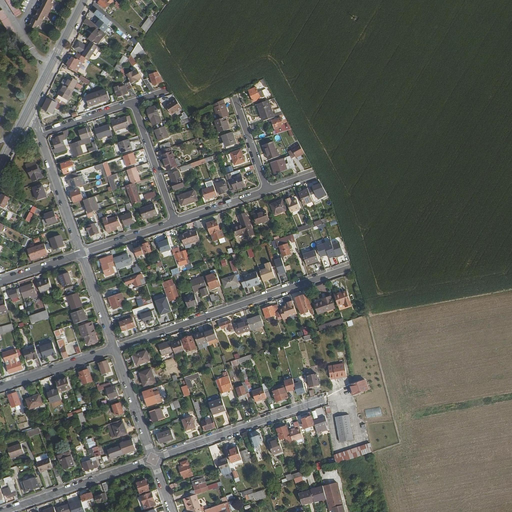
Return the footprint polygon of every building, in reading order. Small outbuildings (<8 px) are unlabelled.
[(44,2),(43,5),(51,10),(54,4),(53,3),(53,0),(44,0),(44,1),(44,2)] [(101,0),(99,2),(106,9),(113,1),(111,0),(106,0),(106,1),(105,0),(101,0)] [(40,8),(36,15),(44,19),(46,15),(48,16),(51,10),(43,5),(41,8),(40,8)] [(100,9),(91,20),(99,27),(101,24),(100,23),(101,21),(99,19),(104,13),(100,9)] [(0,13),(0,17),(14,43),(21,39),(5,11),(0,13)] [(36,15),(30,25),(36,29),(39,25),(41,26),(44,19),(36,15)] [(140,28),(146,32),(153,21),(147,17),(140,28)] [(96,30),(89,38),(93,41),(95,40),(99,43),(107,34),(87,18),(85,21),(96,30)] [(138,42),(132,52),(135,53),(139,47),(141,50),(143,49),(138,42)] [(80,43),(76,50),(82,53),(81,55),(83,57),(87,59),(90,61),(99,47),(93,43),(91,45),(89,48),(80,43)] [(124,48),(120,53),(127,58),(130,54),(124,48)] [(72,57),(68,65),(69,66),(68,67),(78,73),(84,63),(87,59),(83,57),(81,55),(78,53),(75,58),(72,57)] [(127,74),(132,83),(138,80),(136,78),(141,75),(139,70),(134,73),(133,71),(127,74)] [(150,74),(153,85),(164,81),(158,72),(150,74)] [(80,78),(89,84),(90,80),(82,75),(80,78)] [(67,81),(64,85),(73,90),(80,94),(81,93),(75,89),(74,89),(73,88),(78,81),(71,77),(68,82),(67,81)] [(260,80),(271,99),(274,98),(263,79),(260,80)] [(114,85),(118,97),(128,93),(125,86),(119,88),(118,84),(114,85)] [(61,91),(58,98),(56,100),(58,102),(62,104),(64,106),(73,90),(64,85),(60,91),(61,91)] [(248,91),(253,102),(264,97),(261,91),(257,93),(255,88),(248,91)] [(86,95),(89,105),(103,101),(100,91),(86,95)] [(48,98),(42,109),(52,114),(55,108),(58,110),(62,104),(58,102),(57,104),(48,98)] [(165,105),(171,115),(182,108),(175,98),(165,105)] [(213,104),(218,119),(224,117),(228,116),(227,111),(225,111),(223,104),(224,103),(223,99),(213,104)] [(251,106),(258,123),(273,117),(272,113),(274,112),(271,102),(263,105),(262,102),(251,106)] [(147,110),(150,119),(160,116),(156,105),(149,108),(150,109),(147,110)] [(271,120),(275,134),(279,133),(288,130),(291,129),(283,114),(279,115),(280,118),(271,120)] [(110,120),(114,131),(129,126),(129,125),(126,117),(126,116),(115,120),(114,118),(110,120)] [(180,120),(182,124),(191,121),(189,116),(188,117),(184,118),(180,120)] [(214,120),(218,131),(228,128),(224,117),(218,119),(214,120)] [(94,129),(98,138),(112,133),(108,124),(94,129)] [(155,129),(158,141),(169,137),(165,126),(155,129)] [(78,130),(82,139),(93,136),(90,127),(82,129),(78,130)] [(221,135),(225,147),(236,144),(232,132),(221,135)] [(52,140),(55,148),(64,145),(62,140),(65,139),(64,135),(56,138),(56,139),(52,140)] [(72,151),(73,154),(74,156),(82,153),(80,145),(88,142),(87,138),(76,142),(70,144),(72,151)] [(118,142),(122,152),(132,149),(128,138),(118,142)] [(169,142),(159,145),(161,150),(170,147),(171,147),(169,142)] [(263,145),(267,155),(266,156),(268,160),(277,157),(272,142),(263,145)] [(305,155),(300,145),(292,150),(297,159),(305,155)] [(162,155),(167,169),(177,166),(174,159),(172,151),(170,147),(161,150),(162,154),(162,155)] [(230,152),(234,165),(244,162),(241,149),(230,152)] [(123,155),(127,166),(137,163),(133,152),(123,155)] [(270,162),(272,168),(276,167),(278,172),(295,166),(290,155),(283,158),(285,163),(283,164),(281,159),(270,162)] [(26,163),(32,180),(42,176),(40,172),(39,172),(35,160),(26,163)] [(61,164),(65,174),(69,172),(68,168),(74,166),(72,160),(61,164)] [(126,170),(130,181),(139,178),(135,166),(126,170)] [(172,183),(174,189),(184,185),(179,170),(170,173),(173,182),(172,183)] [(107,176),(112,190),(116,188),(112,179),(117,178),(115,173),(107,176)] [(225,175),(230,190),(244,186),(241,176),(231,179),(229,173),(225,175)] [(70,179),(73,188),(82,185),(79,176),(78,176),(72,178),(70,179)] [(216,184),(219,194),(225,192),(224,190),(227,189),(224,181),(216,184)] [(133,182),(125,185),(132,204),(140,201),(133,182)] [(308,189),(311,195),(316,193),(316,195),(325,192),(320,183),(314,185),(308,188),(308,189)] [(33,188),(37,199),(45,196),(41,185),(33,188)] [(202,190),(205,199),(215,195),(217,195),(214,186),(202,190)] [(71,191),(74,201),(83,198),(80,188),(71,191)] [(300,193),(305,204),(313,201),(311,195),(308,189),(304,191),(304,192),(302,193),(301,193),(300,193)] [(178,195),(182,205),(198,200),(194,190),(178,195)] [(153,191),(140,196),(142,201),(155,196),(153,191)] [(2,194),(0,197),(0,205),(4,208),(9,198),(2,194)] [(314,201),(315,203),(327,197),(326,195),(314,201)] [(84,199),(89,213),(90,213),(97,210),(99,210),(94,196),(84,199)] [(290,197),(286,199),(291,212),(300,208),(296,198),(291,200),(290,197)] [(270,204),(274,215),(286,211),(282,200),(270,204)] [(140,209),(143,219),(158,214),(154,204),(140,209)] [(254,214),(257,223),(269,220),(266,210),(254,214)] [(44,214),(46,218),(42,220),(44,225),(48,224),(57,221),(54,211),(44,214)] [(121,216),(124,225),(134,222),(131,213),(121,216)] [(234,226),(238,239),(253,234),(246,213),(239,215),(242,223),(234,226)] [(102,219),(107,232),(111,230),(110,229),(117,227),(121,225),(118,216),(107,220),(106,218),(102,219)] [(207,222),(211,234),(220,231),(216,219),(207,222)] [(86,226),(87,231),(89,230),(91,236),(99,233),(97,227),(96,227),(94,223),(86,226)] [(180,236),(184,246),(200,240),(196,230),(192,231),(188,232),(188,233),(180,236)] [(50,238),(54,249),(64,246),(60,234),(50,238)] [(280,246),(283,256),(291,253),(287,240),(291,239),(292,242),(296,241),(293,234),(280,239),(275,240),(278,247),(280,246)] [(20,245),(24,247),(28,237),(24,235),(20,245)] [(162,253),(172,249),(168,238),(164,240),(165,241),(162,242),(158,243),(162,253)] [(142,247),(144,254),(151,251),(148,242),(139,246),(140,247),(142,247)] [(28,249),(31,258),(37,256),(48,253),(45,243),(28,249)] [(337,247),(339,252),(342,251),(344,256),(348,255),(344,245),(342,245),(337,247)] [(174,254),(175,254),(177,259),(178,258),(180,265),(190,262),(186,250),(180,252),(178,247),(172,249),(174,254)] [(329,249),(325,251),(325,253),(326,254),(326,255),(328,254),(329,255),(339,252),(337,247),(329,249)] [(304,254),(307,264),(319,260),(315,250),(304,254)] [(113,258),(114,261),(115,264),(117,268),(131,263),(128,253),(113,258)] [(100,260),(106,276),(114,273),(113,269),(112,269),(111,265),(115,264),(114,261),(113,258),(112,255),(100,260)] [(154,264),(156,272),(163,269),(161,261),(154,264)] [(259,268),(263,279),(282,273),(280,268),(278,262),(259,268)] [(256,272),(240,277),(243,287),(247,286),(248,286),(260,282),(256,272)] [(59,276),(63,287),(72,284),(68,273),(59,276)] [(207,276),(211,290),(217,288),(217,286),(221,285),(216,273),(207,276)] [(222,279),(225,287),(239,283),(235,274),(222,279)] [(125,280),(127,284),(134,282),(135,286),(146,283),(143,277),(139,278),(138,275),(125,280)] [(190,280),(194,291),(203,288),(204,289),(207,288),(203,276),(190,280)] [(36,282),(39,293),(51,288),(48,279),(36,282)] [(169,302),(179,298),(172,279),(162,283),(167,296),(169,302)] [(19,289),(22,296),(22,299),(29,296),(36,294),(32,284),(19,288),(19,289)] [(65,289),(68,296),(75,294),(72,287),(65,289)] [(9,292),(11,300),(22,296),(19,289),(9,292)] [(334,295),(338,305),(345,303),(346,307),(352,305),(347,291),(334,295)] [(67,297),(72,310),(82,306),(78,293),(75,294),(68,296),(67,297)] [(110,296),(114,309),(123,306),(122,303),(124,302),(121,293),(115,295),(110,296)] [(295,297),(299,309),(306,306),(311,305),(309,297),(305,298),(304,294),(295,297)] [(185,298),(188,307),(198,304),(195,295),(185,298)] [(172,311),(169,302),(167,296),(156,300),(161,316),(165,315),(165,313),(172,311)] [(323,301),(326,310),(334,307),(330,296),(322,299),(323,301)] [(279,307),(282,316),(296,311),(293,300),(287,302),(288,303),(285,304),(283,305),(283,306),(279,307)] [(315,304),(318,313),(326,310),(323,301),(315,304)] [(263,309),(266,317),(276,314),(273,305),(263,309)] [(70,310),(75,324),(87,320),(82,306),(72,310),(70,310)] [(46,311),(28,317),(30,324),(48,318),(46,311)] [(141,314),(145,324),(155,320),(152,311),(141,314)] [(119,322),(122,331),(135,327),(132,318),(130,314),(118,318),(119,322)] [(247,319),(251,329),(251,330),(264,325),(260,315),(247,319)] [(342,318),(330,322),(331,326),(343,322),(342,318)] [(235,325),(238,333),(251,329),(247,319),(243,320),(244,322),(235,325)] [(224,327),(226,332),(230,331),(234,329),(230,320),(220,323),(222,328),(224,327)] [(330,322),(318,326),(320,330),(331,326),(330,322)] [(0,333),(13,330),(11,323),(0,326),(0,333)] [(79,327),(82,338),(84,338),(87,346),(98,342),(96,334),(97,333),(95,328),(94,329),(92,323),(79,327)] [(205,332),(208,341),(209,345),(219,342),(217,338),(214,329),(205,332)] [(194,334),(198,344),(208,341),(205,332),(204,331),(194,334)] [(182,343),(184,348),(186,347),(187,351),(196,348),(192,335),(183,339),(184,342),(182,343)] [(58,345),(62,357),(62,358),(67,356),(63,346),(64,346),(61,339),(56,340),(58,345)] [(158,344),(162,355),(174,351),(172,344),(170,340),(158,344)] [(172,344),(174,351),(175,353),(184,350),(184,348),(182,343),(181,340),(176,341),(176,342),(172,344)] [(48,349),(49,354),(54,353),(54,355),(56,359),(62,357),(58,345),(48,349)] [(22,351),(25,360),(32,358),(32,360),(38,358),(34,346),(22,351)] [(42,350),(45,358),(54,355),(54,353),(49,354),(48,349),(42,350)] [(6,366),(8,373),(22,369),(20,362),(17,363),(15,358),(18,357),(16,350),(11,351),(11,350),(7,352),(7,353),(2,354),(5,361),(8,360),(10,365),(6,366)] [(133,355),(137,365),(149,361),(146,350),(133,355)] [(233,366),(251,359),(249,355),(231,361),(233,366)] [(98,367),(100,375),(108,372),(106,369),(109,368),(107,360),(99,362),(100,366),(98,367)] [(329,380),(347,377),(344,363),(327,365),(329,380)] [(79,377),(80,381),(82,380),(83,383),(92,380),(88,368),(79,371),(80,376),(79,377)] [(140,372),(144,385),(156,381),(151,368),(140,372)] [(183,377),(187,388),(192,387),(189,379),(197,376),(198,381),(201,380),(198,372),(196,373),(183,377)] [(307,375),(309,386),(319,385),(316,374),(307,375)] [(215,380),(217,387),(218,387),(220,393),(233,389),(228,375),(215,380)] [(55,382),(59,392),(70,389),(67,378),(55,382)] [(349,385),(353,395),(368,390),(364,379),(349,385)] [(52,381),(44,384),(44,385),(41,386),(43,392),(46,391),(55,388),(52,381)] [(286,386),(287,390),(287,392),(292,390),(294,395),(303,392),(300,382),(291,385),(290,383),(285,385),(286,386)] [(183,397),(189,395),(186,385),(180,387),(183,397)] [(236,387),(239,396),(246,394),(243,385),(236,387)] [(274,394),(276,401),(288,397),(286,392),(284,385),(272,389),(274,394)] [(106,389),(110,400),(114,398),(114,397),(118,395),(115,386),(106,389)] [(252,391),(256,401),(266,397),(264,391),(263,387),(252,391)] [(143,391),(147,405),(156,402),(151,388),(143,391)] [(7,395),(11,407),(16,406),(13,398),(17,397),(18,398),(19,398),(20,399),(21,399),(18,391),(7,395)] [(26,400),(29,410),(42,405),(39,397),(34,399),(34,397),(26,400)] [(171,410),(180,407),(177,399),(169,402),(171,410)] [(209,403),(213,415),(226,410),(222,399),(209,403)] [(112,405),(116,416),(124,413),(120,402),(112,405)] [(193,404),(198,418),(202,417),(197,403),(193,404)] [(366,418),(381,416),(380,407),(365,409),(366,418)] [(150,412),(154,422),(165,418),(162,408),(150,412)] [(336,417),(340,442),(353,440),(349,415),(336,417)] [(303,424),(301,425),(303,429),(312,426),(314,431),(316,431),(314,425),(313,425),(310,416),(301,420),(303,424)] [(313,419),(314,424),(315,424),(316,428),(327,425),(325,416),(313,419)] [(182,420),(186,431),(195,427),(192,417),(182,420)] [(202,422),(205,431),(215,427),(212,418),(202,422)] [(111,427),(115,437),(126,433),(123,422),(122,423),(121,420),(107,425),(108,428),(111,427)] [(276,429),(279,439),(284,438),(289,436),(286,426),(276,429)] [(292,429),(288,430),(292,441),(303,437),(299,427),(295,429),(293,430),(292,429)] [(157,435),(160,444),(174,438),(171,430),(157,435)] [(251,438),(254,448),(260,446),(259,444),(261,444),(260,440),(261,440),(263,439),(261,434),(252,437),(250,432),(247,433),(249,438),(251,438)] [(269,442),(273,454),(282,451),(278,439),(269,442)] [(121,446),(123,453),(123,454),(135,450),(132,440),(120,444),(121,446)] [(370,443),(332,454),(335,463),(372,453),(370,443)] [(7,448),(10,458),(23,454),(20,444),(7,448)] [(120,444),(107,448),(110,458),(119,455),(119,456),(123,454),(123,453),(121,446),(120,444)] [(228,450),(232,463),(241,459),(237,447),(228,450)] [(107,448),(104,449),(108,460),(119,456),(119,455),(110,458),(107,448)] [(240,451),(244,462),(252,459),(250,453),(248,454),(246,449),(240,451)] [(61,460),(62,463),(64,468),(74,465),(71,457),(61,460)] [(82,463),(85,471),(98,466),(95,457),(91,459),(91,460),(82,463)] [(36,463),(40,473),(45,472),(45,471),(53,468),(52,466),(51,464),(50,460),(49,458),(42,461),(36,463)] [(218,463),(220,470),(230,467),(226,458),(222,459),(223,461),(221,461),(218,463)] [(178,467),(183,479),(190,477),(186,466),(189,465),(187,460),(180,463),(181,466),(178,467)] [(8,469),(10,476),(10,477),(11,479),(18,477),(15,467),(8,469)] [(235,469),(231,470),(235,482),(239,481),(235,469)] [(300,472),(285,475),(287,480),(301,477),(300,472)] [(24,482),(27,491),(40,487),(37,477),(35,478),(35,477),(31,478),(31,479),(24,482)] [(192,482),(194,486),(204,482),(205,481),(204,478),(200,479),(192,482)] [(137,482),(139,489),(136,490),(137,494),(149,490),(145,479),(141,481),(137,482)] [(2,489),(4,495),(6,495),(8,498),(14,496),(15,500),(18,499),(11,480),(7,481),(10,489),(6,490),(5,488),(2,489)] [(194,486),(195,490),(197,494),(206,490),(204,482),(194,486)] [(326,499),(329,511),(344,511),(337,482),(323,486),(326,499)] [(310,490),(314,501),(326,499),(323,486),(310,489),(310,490)] [(81,496),(83,501),(82,502),(84,508),(87,507),(85,501),(87,500),(88,501),(91,500),(90,499),(93,498),(91,493),(92,493),(90,487),(87,489),(88,494),(81,496)] [(298,494),(302,504),(314,501),(310,490),(298,494)] [(94,494),(97,502),(98,502),(101,501),(101,502),(107,500),(105,494),(102,495),(101,492),(94,494)] [(141,496),(144,505),(154,501),(151,492),(141,496)] [(186,498),(190,511),(197,511),(201,511),(196,494),(193,495),(186,498)] [(70,505),(72,511),(85,511),(84,508),(82,502),(81,501),(77,502),(77,503),(70,505)] [(220,511),(219,511),(231,511),(227,502),(205,510),(205,511),(214,511),(216,511),(216,510),(219,509),(220,511)]
